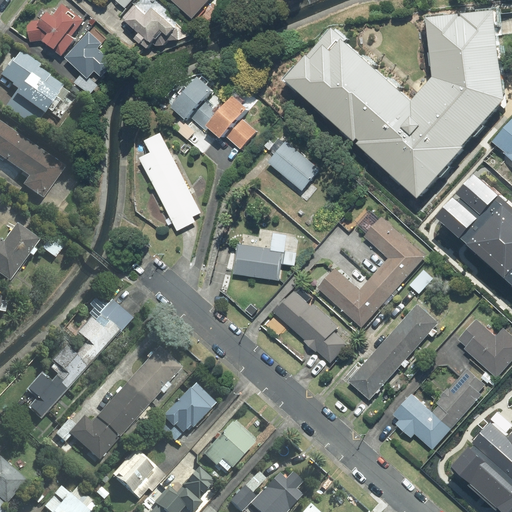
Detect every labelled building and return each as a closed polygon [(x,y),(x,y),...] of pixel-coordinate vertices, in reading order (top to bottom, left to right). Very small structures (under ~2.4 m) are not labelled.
[(103,0),(107,4),(110,0),(118,0),(128,10),(138,0),(103,0)] [(168,0),(192,21),(210,0),(168,0)] [(45,40),(63,55),(89,24),(64,4),(47,24),(36,15),(24,29),(42,44),(45,40)] [(150,14),(142,8),(131,24),(139,29),(134,37),(143,44),(149,35),(156,40),(166,26),(175,32),(180,25),(154,8),(150,14)] [(417,100),(338,30),(292,81),(423,198),(511,101),(502,24),(501,10),(433,18),(440,75),(417,100)] [(105,44),(93,32),(68,57),(85,74),(78,81),(90,93),(104,80),(98,74),(113,59),(102,48),(105,44)] [(7,109),(34,129),(47,112),(59,121),(76,98),(12,52),(0,68),(0,74),(21,90),(7,109)] [(226,113),(207,99),(216,87),(205,79),(183,109),(222,139),(226,134),(244,147),(260,126),(245,115),(252,107),(238,97),(226,113)] [(197,132),(183,120),(175,130),(189,142),(197,132)] [(23,185),(44,200),(65,170),(0,124),(0,156),(28,177),(23,185)] [(511,132),(498,148),(511,160),(511,132)] [(205,219),(163,134),(147,141),(151,151),(142,156),(179,231),(205,219)] [(321,170),(288,143),(271,163),(304,190),(321,170)] [(511,429),(507,436),(491,421),(473,441),(472,443),(475,445),(471,450),(468,448),(451,467),(470,484),(468,485),(483,499),(496,510),(498,509),(501,511),(511,511),(511,216),(511,215),(511,214),(511,206),(480,178),(439,223),(466,246),(511,287),(511,429)] [(339,267),(319,290),(363,328),(407,278),(422,291),(434,278),(421,266),(427,258),(382,218),(368,233),(392,255),(363,288),(339,267)] [(4,245),(0,242),(0,278),(7,284),(38,242),(18,226),(4,245)] [(241,242),(237,275),(281,281),(283,265),(296,267),(300,237),(277,234),(275,247),(241,242)] [(49,239),(42,249),(56,259),(63,249),(49,239)] [(298,285),(275,310),(308,341),(305,345),(315,354),(318,350),(332,364),(350,344),(337,331),(340,327),(310,299),(311,298),(298,285)] [(27,406),(40,418),(136,317),(107,290),(91,306),(97,312),(77,333),(85,341),(74,352),(68,347),(52,364),(59,370),(49,381),(42,375),(29,389),(37,396),(27,406)] [(350,379),(371,398),(441,322),(420,303),(350,379)] [(476,319),(458,340),(465,347),(463,349),(496,378),(511,359),(511,335),(503,328),(495,337),(476,319)] [(70,440),(97,464),(183,367),(160,347),(92,423),(83,415),(75,424),(67,417),(52,434),(64,445),(70,440)] [(433,412),(451,428),(481,395),(479,392),(485,385),(467,368),(449,389),(448,388),(440,396),(441,397),(437,403),(439,405),(433,412)] [(190,388),(160,421),(171,431),(178,423),(189,433),(205,416),(196,407),(203,400),(190,388)] [(433,412),(411,394),(393,415),(399,420),(395,424),(411,438),(414,434),(432,450),(451,428),(433,412)] [(511,425),(497,412),(490,419),(506,433),(511,425)] [(219,461),(231,472),(259,441),(237,420),(204,456),(214,466),(219,461)] [(112,476),(139,501),(164,473),(138,449),(112,476)] [(0,511),(7,511),(33,486),(2,456),(0,458),(0,511)] [(173,484),(147,511),(180,511),(185,508),(189,511),(198,511),(224,486),(203,466),(180,490),(173,484)] [(41,495),(55,479),(49,473),(31,494),(40,502),(44,497),(41,495)] [(241,511),(248,505),(257,511),(288,511),(303,495),(296,489),(302,483),(292,474),(285,481),(278,474),(257,498),(244,487),(229,503),(239,511),(241,511)] [(94,511),(97,508),(65,482),(42,511),(43,511),(94,511)]
